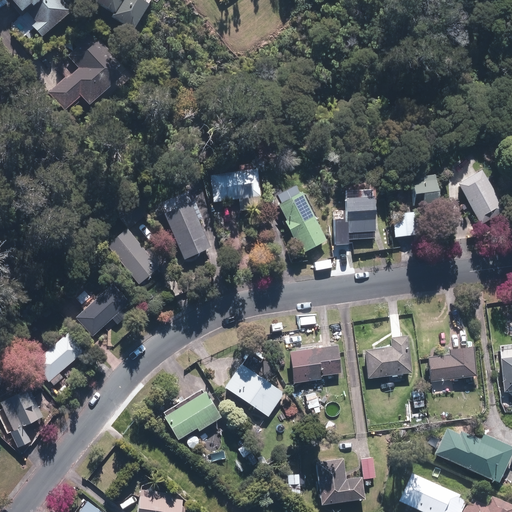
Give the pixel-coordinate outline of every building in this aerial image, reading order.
[(64,0),(19,0),(48,34),(74,12),(64,0)] [(97,0),(96,1),(136,27),(153,0),(97,0)] [(78,116),(122,78),(92,43),(66,66),(72,72),(53,88),(78,116)] [(214,175),(216,201),(244,199),(244,210),(262,208),(259,172),(214,175)] [(484,173),(462,185),(485,224),(507,212),(484,173)] [(440,178),(415,180),(416,205),(441,204),(440,178)] [(373,188),(348,189),(350,236),(376,235),(373,188)] [(187,194),(163,206),(189,255),(212,242),(187,194)] [(305,196),(284,207),(308,251),(328,240),(305,196)] [(420,215),(395,216),(396,234),(421,232),(420,215)] [(122,229),(106,245),(140,281),(157,266),(122,229)] [(128,303),(112,287),(80,318),(96,334),(128,303)] [(87,349),(71,334),(40,365),(56,380),(87,349)] [(296,348),(298,378),(341,376),(339,345),(296,348)] [(366,349),(368,375),(412,372),(410,346),(366,349)] [(434,357),(435,378),(475,375),(473,350),(455,351),(455,356),(434,357)] [(511,353),(501,354),(503,388),(511,388),(511,353)] [(243,363),(228,385),(270,414),(285,391),(243,363)] [(30,390),(5,401),(25,446),(40,439),(32,420),(42,416),(30,390)] [(168,410),(180,435),(221,414),(208,390),(168,410)] [(421,396),(410,397),(412,408),(423,406),(421,396)] [(452,420),(436,452),(496,480),(511,448),(452,420)] [(371,459),(359,460),(362,479),(373,478),(371,459)] [(313,464),(319,506),(362,500),(359,478),(343,481),(340,460),(313,464)] [(298,475),(287,475),(287,490),(298,490),(298,475)] [(410,477),(397,504),(413,511),(458,511),(463,503),(410,477)] [(138,492),(135,511),(177,511),(179,502),(167,500),(167,496),(138,492)] [(468,502),(463,511),(511,511),(488,501),(484,510),(468,502)] [(97,511),(85,502),(77,511),(97,511)]
